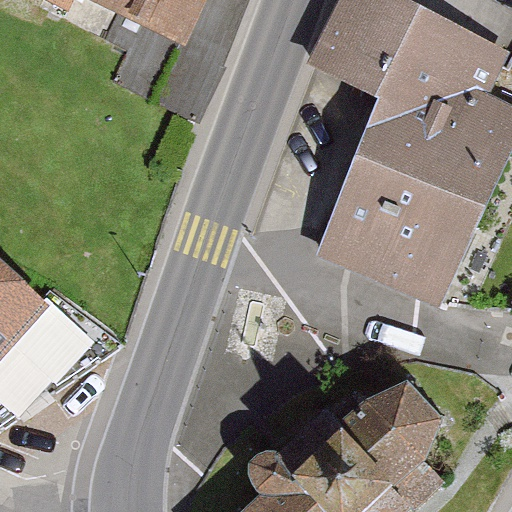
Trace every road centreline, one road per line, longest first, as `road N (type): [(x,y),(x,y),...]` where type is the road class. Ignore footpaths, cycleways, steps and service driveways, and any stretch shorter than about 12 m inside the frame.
road 1 (residential): [(199,262),(511,350)]
road 2 (tertiary): [(294,0),(199,262)]
road 3 (tertiary): [(199,262),(134,471),(130,511)]
